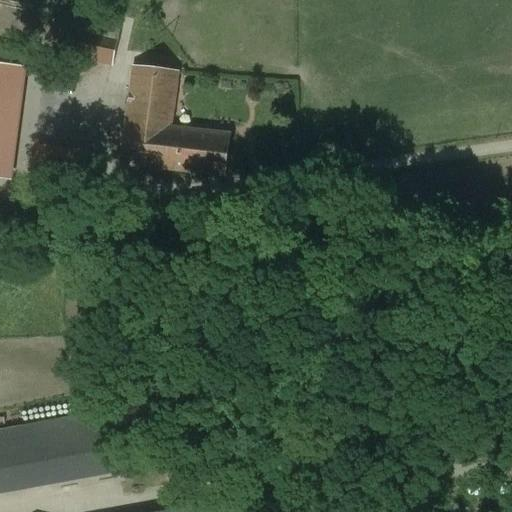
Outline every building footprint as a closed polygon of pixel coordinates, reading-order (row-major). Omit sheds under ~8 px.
[(126,17),(77,6),(65,52),(115,63),(126,17)] [(121,165),(205,174),(210,133),(171,129),(180,73),(134,65),(121,165)] [(41,108),(0,102),(0,173),(33,177),(33,174),(86,183),(89,162),(34,155),(41,108)] [(232,135),(210,133),(205,174),(227,177),(232,135)] [(124,423),(0,444),(0,492),(138,469),(124,423)] [(232,511),(231,503),(178,511),(232,511)]
